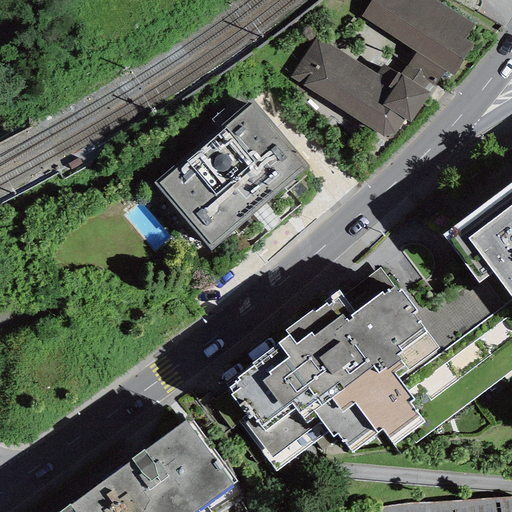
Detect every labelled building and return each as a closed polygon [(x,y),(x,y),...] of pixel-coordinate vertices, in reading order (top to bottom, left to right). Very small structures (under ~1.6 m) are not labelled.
[(473,27),(432,0),(372,0),(362,15),(417,52),(407,65),(430,80),(436,85),(445,71),(452,76),(472,46),(464,41),(473,27)] [(401,75),(383,64),(377,75),(326,42),(324,44),(317,39),(290,77),(383,136),(395,133),(404,119),(411,124),(432,94),(424,90),(430,80),(407,65),(401,75)] [(253,101),(154,184),(210,251),(309,167),(253,101)] [(511,182),(442,234),(479,283),(494,272),(511,296),(511,182)] [(397,379),(438,348),(412,313),(416,310),(401,290),(398,292),(380,269),(343,296),(338,291),(285,330),(289,335),(251,364),(252,366),(237,377),(239,381),(229,388),(233,393),(229,395),(245,417),(238,422),(275,472),(329,431),(333,436),(337,433),(352,454),(384,430),(394,443),(423,421),(410,403),(413,400),(397,379)] [(133,461),(105,481),(128,511),(195,511),(236,483),(189,420),(145,452),(143,450),(131,459),(133,461)] [(128,511),(105,481),(71,507),(70,505),(59,511),(128,511)] [(372,511),(511,511),(511,494),(413,501),(372,507),(372,511)]
